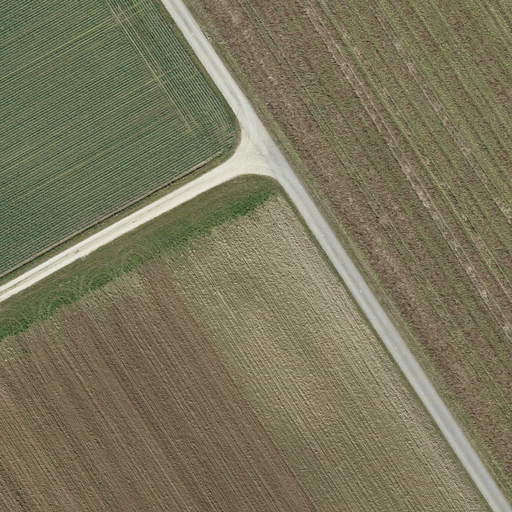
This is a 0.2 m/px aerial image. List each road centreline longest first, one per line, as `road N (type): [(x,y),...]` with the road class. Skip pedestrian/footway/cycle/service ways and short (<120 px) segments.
road 1 (track): [(170,0),(497,511)]
road 2 (track): [(266,160),(0,302)]
